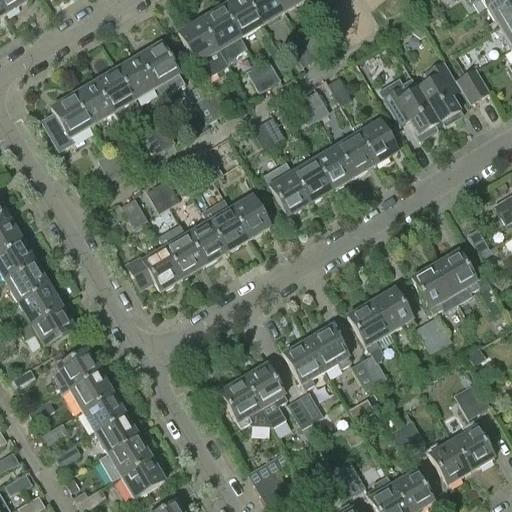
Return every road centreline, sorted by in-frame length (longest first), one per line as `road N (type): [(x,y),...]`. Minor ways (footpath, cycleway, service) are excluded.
road 1 (residential): [(143,366),(511,141)]
road 2 (residential): [(143,366),(0,127)]
road 3 (residential): [(232,511),(143,366)]
road 4 (residential): [(0,73),(119,0)]
